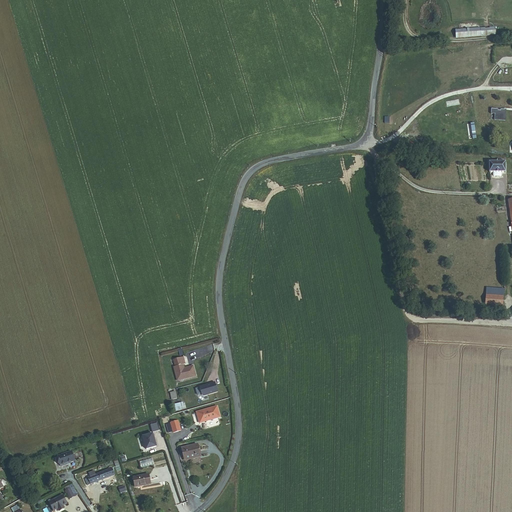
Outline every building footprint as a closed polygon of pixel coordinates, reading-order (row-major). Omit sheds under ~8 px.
[(485,36),(495,35),(495,27),(485,28),(485,36)] [(456,38),(485,36),(485,28),(455,30),(456,38)] [(498,109),(491,109),(491,114),(494,114),(494,120),(505,121),(506,110),(500,109),(500,110),(498,110),(498,109)] [(505,168),(505,163),(489,163),(489,173),(493,173),(493,177),(500,177),(501,176),(501,173),(505,172),(505,168)] [(486,296),(503,297),(503,291),(486,289),(486,296)] [(485,309),(502,310),(503,297),(486,296),(485,309)] [(183,364),(185,364),(184,357),(174,360),(175,366),(183,364)] [(177,380),(196,375),(193,366),(184,368),(183,364),(175,366),(174,367),(177,380)] [(205,396),(219,391),(216,382),(200,386),(203,395),(205,396)] [(175,411),(184,408),(183,402),(173,405),(175,411)] [(217,407),(196,412),(199,422),(207,420),(207,421),(220,418),(217,407)] [(178,421),(171,423),(174,433),(181,431),(178,421)] [(157,423),(151,425),(153,432),(159,430),(157,423)] [(166,437),(164,430),(156,432),(159,440),(166,437)] [(143,436),(147,449),(157,446),(153,434),(143,436)] [(186,460),(200,457),(198,444),(181,447),(182,453),(185,452),(186,460)] [(66,463),(75,460),(72,451),(58,456),(61,466),(67,465),(66,463)] [(139,461),(141,468),(153,464),(152,458),(139,461)] [(91,485),(115,477),(113,470),(96,476),(95,472),(89,474),(91,478),(88,478),(89,479),(85,480),(87,486),(91,485)] [(135,487),(151,484),(149,474),(133,477),(135,487)] [(70,499),(74,496),(70,489),(66,491),(70,499)] [(63,506),(67,503),(63,495),(49,502),(53,511),(58,508),(59,510),(63,508),(63,506)]
